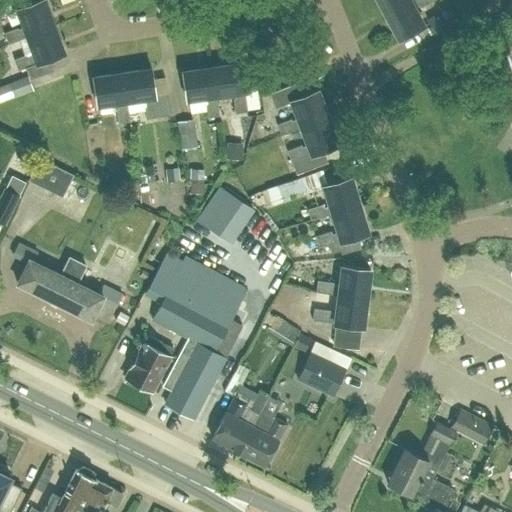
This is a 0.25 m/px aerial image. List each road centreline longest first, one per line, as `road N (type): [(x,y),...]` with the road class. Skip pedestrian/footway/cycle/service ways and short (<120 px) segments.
road 1 (residential): [(336,511),(416,350),(431,280),(428,242)]
road 2 (secondary): [(255,511),(0,384)]
road 3 (residential): [(428,242),(329,0)]
road 4 (residential): [(94,0),(123,32),(307,0)]
